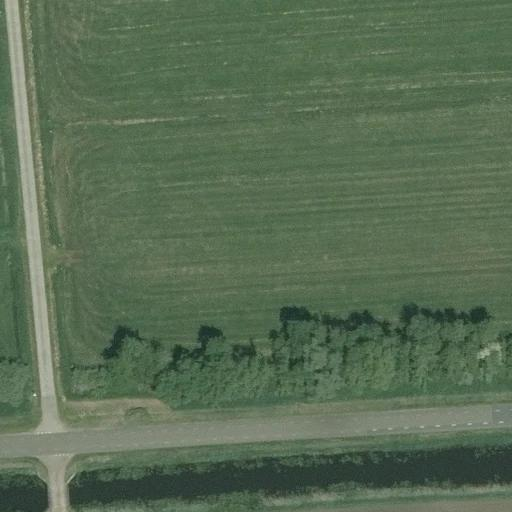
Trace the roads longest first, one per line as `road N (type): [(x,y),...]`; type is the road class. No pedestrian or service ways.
road 1 (unclassified): [(53,446),(511,418)]
road 2 (unclassified): [(53,446),(11,0)]
